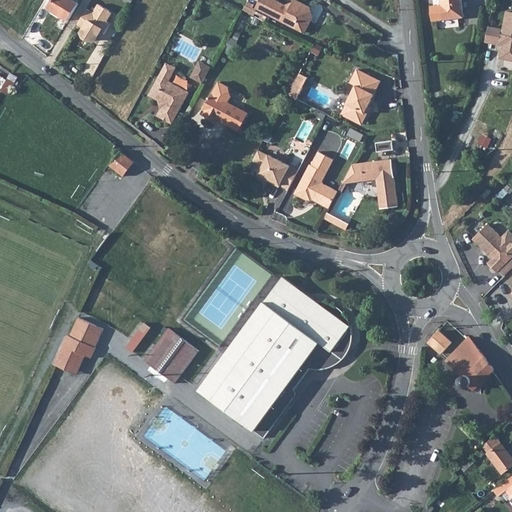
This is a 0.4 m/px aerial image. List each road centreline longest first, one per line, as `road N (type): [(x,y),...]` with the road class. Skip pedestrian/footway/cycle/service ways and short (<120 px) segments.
road 1 (tertiary): [(338,258),(233,218),(0,35)]
road 2 (tertiary): [(408,350),(398,409),(342,511)]
road 3 (tertiary): [(409,33),(428,188)]
